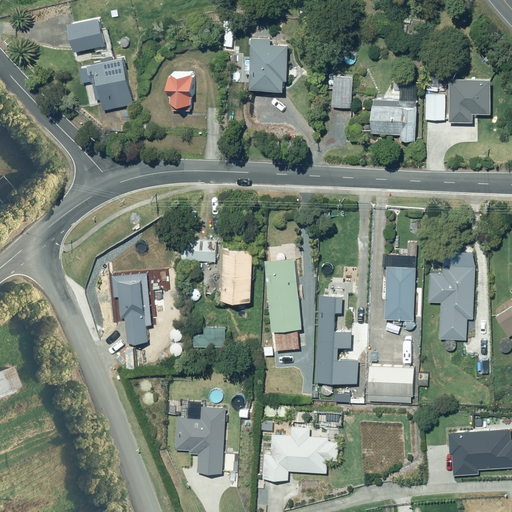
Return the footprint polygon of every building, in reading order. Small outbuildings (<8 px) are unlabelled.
[(153,0),(150,2),(155,9),(160,5),(155,0),(153,0)] [(100,14),(69,21),(75,49),(106,43),(100,14)] [(225,16),(225,37),(239,38),(240,16),(225,16)] [(329,49),(340,49),(340,35),(329,35),(329,49)] [(252,36),(250,88),(284,89),(285,78),(288,79),(289,43),(272,42),(272,37),(252,36)] [(89,62),(90,64),(80,67),(84,82),(93,80),(97,98),(103,97),(104,108),(135,102),(127,63),(128,63),(126,54),(115,56),(114,52),(103,55),(103,57),(93,60),(94,61),(89,62)] [(171,73),(170,94),(172,94),(172,101),(173,101),(173,109),(191,109),(192,101),(193,101),(193,94),(196,94),(196,73),(193,73),(193,71),(173,71),(172,73),(171,73)] [(335,75),(334,104),(352,105),(354,76),(335,75)] [(450,77),(450,121),(474,121),(474,112),(492,112),(493,77),(450,77)] [(427,93),(427,118),(446,119),(446,93),(444,93),(444,90),(439,90),(439,94),(427,93)] [(402,133),(402,137),(417,138),(418,106),(373,104),(372,132),(402,133)] [(130,123),(122,123),(122,131),(130,131),(130,123)] [(183,258),(218,259),(218,239),(188,238),(188,246),(184,246),(183,258)] [(225,244),(223,295),(254,297),(256,245),(225,244)] [(305,345),(303,325),(304,325),(297,254),(266,258),(274,328),(276,328),(278,348),(305,345)] [(442,299),(441,336),(456,337),(456,340),(465,340),(465,337),(468,337),(469,316),(475,316),(477,263),(445,262),(444,271),(432,271),(431,299),(442,299)] [(394,316),(394,321),(403,321),(403,317),(416,317),(418,265),(389,264),(387,316),(394,316)] [(148,271),(113,274),(115,295),(121,294),(123,315),(127,315),(129,340),(150,338),(149,322),(153,322),(148,271)] [(345,292),(322,291),(318,348),(340,350),(340,346),(351,346),(352,328),(337,327),(338,310),(344,311),(345,292)] [(511,305),(498,314),(510,335),(511,333),(511,305)] [(363,354),(364,339),(356,338),(355,353),(363,354)] [(370,392),(415,394),(416,365),(371,364),(370,392)] [(223,472),(226,404),(203,403),(202,416),(177,415),(176,448),(189,449),(189,452),(200,453),(199,471),(223,472)] [(272,453),(265,452),(264,476),(289,478),(290,469),(327,472),(328,459),(339,460),(341,439),(334,439),(334,434),(328,434),(328,430),(310,429),(310,425),(305,425),(305,419),(295,419),(294,425),(292,425),(292,432),(286,431),(287,427),(276,426),(276,432),(273,432),(272,453)] [(511,427),(449,430),(450,451),(453,451),(455,473),(480,472),(479,466),(511,464),(511,437),(511,438),(511,427)]
